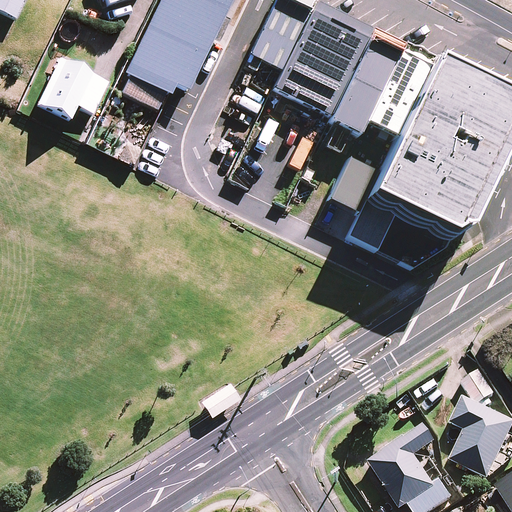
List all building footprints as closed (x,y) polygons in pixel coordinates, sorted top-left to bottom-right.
[(24,0),(0,0),(0,13),(15,21),(24,0)] [(160,0),(124,76),(131,79),(122,97),(161,115),(174,87),(187,93),(232,0),(160,0)] [(511,128),(511,106),(286,0),(275,0),(238,78),(390,149),(365,201),(457,244),(511,128)] [(107,85),(59,62),(38,106),(70,122),(76,108),(92,116),(107,85)] [(462,399),(449,426),(463,433),(448,462),(485,480),(511,424),(511,423),(476,406),(492,395),(478,373),(460,385),(472,404),(462,399)] [(238,402),(228,387),(201,405),(211,420),(238,402)] [(432,444),(422,428),(367,463),(397,511),(406,506),(410,511),(429,511),(450,499),(439,483),(432,488),(412,457),(432,444)] [(511,511),(511,479),(495,491),(509,511),(511,511)]
